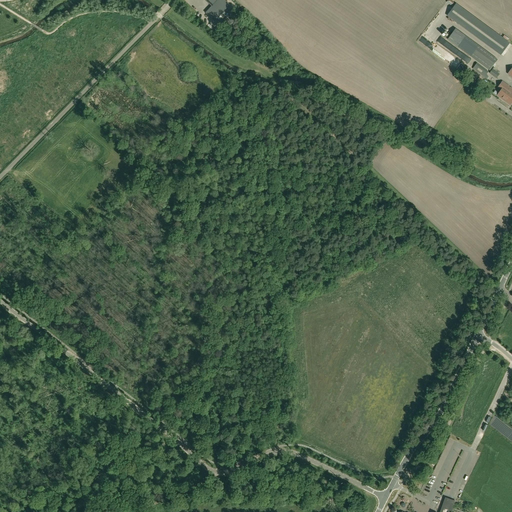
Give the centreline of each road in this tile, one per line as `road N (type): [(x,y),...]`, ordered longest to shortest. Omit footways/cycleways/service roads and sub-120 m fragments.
road 1 (tertiary): [(386,498),(282,451),(220,478),(0,302)]
road 2 (residential): [(0,179),(174,0)]
road 3 (tertiary): [(386,498),(476,337)]
